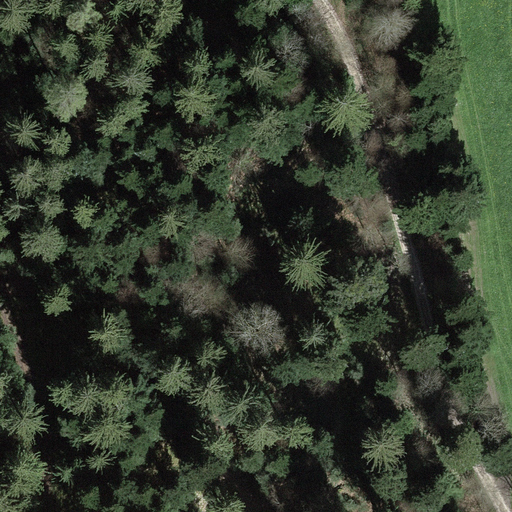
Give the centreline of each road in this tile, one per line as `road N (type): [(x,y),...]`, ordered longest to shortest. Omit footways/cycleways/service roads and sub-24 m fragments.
road 1 (track): [(503,511),(456,423),(349,56),(320,0)]
road 2 (track): [(39,511),(50,455),(45,424),(0,282)]
